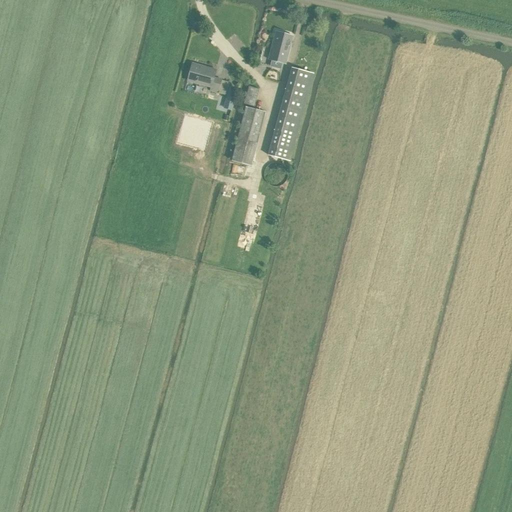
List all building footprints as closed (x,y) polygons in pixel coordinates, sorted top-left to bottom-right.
[(268,60),(286,64),(293,36),(276,32),(268,60)] [(192,64),(187,81),(211,87),(210,91),(218,93),(222,80),(214,78),(216,70),(206,67),(206,68),(202,67),(202,66),(192,64)] [(268,155),(290,161),(313,74),(292,68),(268,155)] [(236,88),(229,86),(227,95),(234,97),(236,88)] [(244,104),(254,107),(259,90),(249,87),(244,104)] [(216,105),(214,116),(227,119),(229,108),(216,105)] [(232,161),(252,166),(265,112),(246,107),(232,161)] [(286,178),(286,177),(286,175),(285,173),(284,171),(282,169),(279,167),(276,166),(274,166),(272,166),(269,167),(268,168),(265,170),(264,172),(263,174),(263,178),(263,181),(264,182),(265,184),(267,186),(268,187),(270,188),(274,189),(278,188),(282,186),(283,184),(285,182),(285,181),(286,178)]
